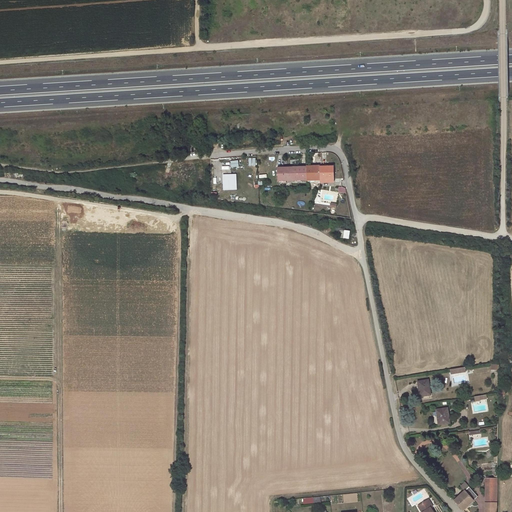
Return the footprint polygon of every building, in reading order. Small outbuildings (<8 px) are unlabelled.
[(308,167),(277,168),(277,182),(309,181),(309,177),(308,168),(308,167)] [(309,177),(309,181),(322,181),(322,180),(320,167),(308,167),(308,168),(309,177)] [(322,180),(322,181),(334,181),(334,167),(320,167),(322,180)] [(230,174),(222,175),(223,190),(231,190),(230,174)] [(328,210),(335,212),(337,205),(331,203),(328,210)] [(426,376),(416,378),(418,392),(428,390),(426,376)] [(448,419),(446,405),(436,406),(439,421),(448,419)] [(496,511),(497,469),(485,469),(484,511),(496,511)] [(462,481),(466,486),(470,482),(466,478),(462,481)] [(453,497),(461,506),(478,492),(470,482),(466,486),(453,497)] [(425,499),(417,504),(422,511),(420,511),(419,511),(430,511),(428,507),(430,506),(425,499)]
